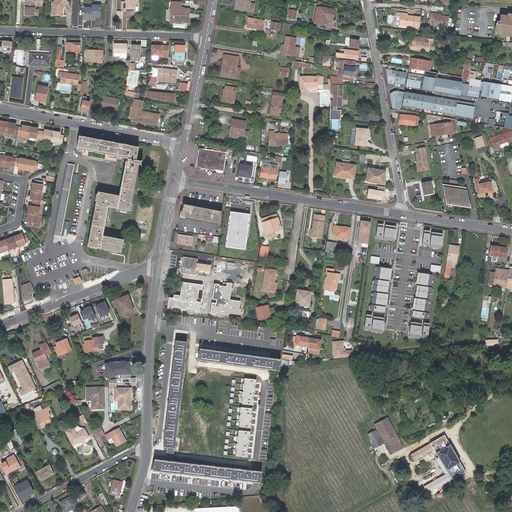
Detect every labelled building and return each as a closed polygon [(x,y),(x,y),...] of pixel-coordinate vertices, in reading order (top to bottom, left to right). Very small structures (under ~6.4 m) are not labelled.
[(34,16),(34,10),(35,5),(42,5),(41,0),(25,0),(24,15),(34,16)] [(63,8),(68,3),(65,0),(56,0),(52,4),(52,15),(62,16),(63,8)] [(134,0),(121,0),(121,9),(125,9),(125,7),(131,8),(136,5),(136,1),(134,1),(134,0)] [(239,0),(237,9),(253,12),(254,4),(250,3),(250,1),(248,1),(247,0),(239,0)] [(100,4),(92,4),(92,6),(91,17),(100,17),(100,4)] [(91,17),(92,6),(84,6),(83,20),(91,20),(91,17)] [(183,8),(176,7),(176,9),(170,9),(170,15),(170,22),(176,22),(176,23),(183,23),(183,22),(189,22),(189,9),(183,9),(183,8)] [(333,16),(334,9),(320,7),(317,22),(328,24),(329,18),(329,15),(333,16)] [(290,9),(288,17),(296,19),(297,10),(290,9)] [(401,14),(397,14),(396,20),(400,21),(399,25),(419,28),(420,18),(407,16),(401,16),(401,14)] [(449,17),(440,16),(434,15),(434,14),(430,14),(430,21),(433,21),(433,25),(448,27),(449,17)] [(511,16),(502,16),(500,15),(500,22),(499,21),(497,22),(496,23),(496,24),(495,24),(495,32),(497,32),(511,34),(511,16)] [(246,27),(262,30),(264,21),(248,18),(246,27)] [(280,24),(272,22),(270,29),(278,30),(280,24)] [(286,37),(282,54),(293,56),(296,39),(286,37)] [(412,46),(426,48),(428,39),(413,37),(412,46)] [(350,39),(349,47),(358,48),(359,40),(350,39)] [(11,50),(13,41),(4,40),(3,49),(11,50)] [(79,43),(66,43),(66,51),(77,51),(77,47),(79,47),(79,43)] [(126,44),(113,44),(113,52),(126,53),(126,44)] [(173,65),(184,65),(185,57),(184,57),(184,55),(185,46),(175,45),(175,55),(174,55),(173,65)] [(132,46),(129,60),(138,62),(140,48),(132,46)] [(162,55),(168,56),(168,46),(162,46),(162,48),(158,48),(158,46),(152,46),(152,55),(162,55)] [(95,53),(95,50),(87,50),(86,61),(101,62),(102,53),(95,53)] [(359,51),(349,50),(348,59),(358,60),(359,51)] [(50,53),(30,53),(29,64),(49,65),(50,53)] [(237,68),(238,58),(223,55),(222,60),(225,60),(223,76),(235,78),(237,68)] [(422,70),(428,71),(429,61),(410,58),(408,68),(422,70)] [(352,81),(355,62),(345,61),(343,71),(340,71),(340,70),(335,69),(335,74),(337,74),(337,77),(330,77),(330,82),(337,83),(338,79),(352,81)] [(403,83),(405,72),(391,70),(392,65),(388,64),(387,69),(383,69),(385,82),(393,83),(395,82),(403,83)] [(176,78),(176,70),(159,69),(158,77),(176,78)] [(498,98),(501,85),(477,81),(478,80),(474,79),(467,78),(462,77),(461,78),(461,82),(440,79),(436,78),(437,73),(428,71),(422,70),(421,75),(408,73),(406,86),(477,98),(479,87),(483,87),(481,96),(498,98)] [(76,85),(78,75),(67,73),(59,71),(58,76),(60,77),(60,81),(65,82),(76,85)] [(304,87),(307,87),(316,87),(316,86),(325,86),(325,78),(317,78),(317,77),(300,77),(300,92),(304,91),(304,87)] [(23,79),(17,78),(16,81),(13,81),(11,96),(21,97),(23,79)] [(179,90),(187,90),(188,82),(180,82),(179,90)] [(48,88),(38,85),(35,100),(40,101),(41,99),(45,100),(48,88)] [(331,86),(331,90),(333,90),(333,101),(331,101),(330,101),(329,118),(341,119),(341,106),(342,86),(331,86)] [(233,102),(235,88),(232,87),(231,91),(225,90),(223,90),(222,95),(222,98),(221,100),(233,102)] [(174,94),(143,91),(142,96),(172,102),(174,94)] [(392,109),(401,111),(404,92),(398,91),(395,92),(389,96),(392,109)] [(273,92),(270,114),(279,115),(282,94),(273,92)] [(474,104),(404,92),(402,106),(461,116),(461,115),(471,117),(474,104)] [(118,99),(102,96),(100,108),(115,110),(118,99)] [(85,101),(82,100),(80,109),(88,111),(89,102),(85,101)] [(142,101),(136,100),(135,107),(133,107),(130,119),(132,119),(132,120),(156,125),(158,114),(150,113),(149,115),(140,113),(140,111),(142,101)] [(490,121),(489,126),(502,129),(508,130),(511,130),(511,116),(509,115),(506,115),(495,113),(494,122),(490,121)] [(398,124),(414,125),(416,125),(417,117),(415,116),(399,115),(398,124)] [(331,130),(340,130),(340,119),(331,118),(331,130)] [(242,138),(241,140),(245,141),(247,133),(243,132),(245,122),(232,119),(231,125),(233,125),(231,136),(242,138)] [(447,134),(457,132),(456,128),(454,120),(451,119),(451,122),(429,125),(431,136),(441,134),(441,133),(446,132),(447,134)] [(17,134),(18,126),(15,126),(13,126),(13,123),(7,123),(5,136),(16,138),(17,134)] [(229,138),(241,140),(242,138),(231,136),(233,125),(231,125),(229,138)] [(28,137),(30,127),(24,126),(24,128),(22,127),(18,126),(17,134),(28,137)] [(39,139),(40,131),(37,130),(35,130),(36,128),(30,127),(28,137),(39,139)] [(357,128),(355,143),(364,144),(366,130),(357,128)] [(50,141),(52,131),(47,130),(46,132),(44,131),(40,131),(39,139),(50,141)] [(61,143),(63,135),(59,134),(57,134),(57,132),(52,131),(50,141),(61,143)] [(280,134),(278,134),(274,134),(274,132),(269,132),(269,144),(279,145),(287,145),(287,134),(280,134)] [(511,132),(495,138),(495,140),(491,142),(494,149),(494,151),(500,149),(499,147),(507,145),(508,146),(511,144),(511,132)] [(133,191),(138,163),(140,163),(140,165),(141,164),(140,162),(142,160),(141,158),(140,160),(135,159),(137,146),(78,135),(76,147),(127,157),(126,161),(124,160),(118,194),(97,191),(87,245),(121,251),(123,238),(102,234),(108,206),(129,210),(133,191)] [(485,148),(481,138),(474,141),(477,150),(485,148)] [(417,162),(418,171),(429,169),(425,148),(417,149),(418,153),(416,154),(418,162),(417,162)] [(226,153),(199,149),(196,168),(199,168),(199,169),(215,171),(215,170),(223,171),(226,153)] [(4,156),(2,166),(8,167),(8,165),(11,165),(14,166),(16,158),(11,157),(12,154),(5,153),(4,156)] [(337,162),(336,167),(334,167),(333,175),(348,178),(348,176),(354,178),(356,165),(349,163),(349,158),(342,157),(341,162),(337,162)] [(16,158),(14,166),(18,166),(20,167),(19,169),(25,170),(27,160),(16,158)] [(27,160),(25,170),(30,170),(30,168),(33,169),(37,169),(37,168),(37,163),(38,161),(27,160)] [(67,162),(54,231),(54,234),(60,235),(61,232),(74,163),(67,162)] [(254,166),(240,163),(238,176),(251,179),(254,166)] [(262,163),(261,168),(260,177),(276,179),(277,171),(278,165),(262,163)] [(365,180),(375,182),(375,181),(383,182),(384,171),(367,168),(365,180)] [(287,172),(280,171),(278,183),(285,184),(287,172)] [(32,185),(31,191),(41,192),(43,181),(36,180),(35,183),(34,186),(32,185)] [(432,181),(421,183),(424,195),(434,193),(432,181)] [(489,182),(479,184),(479,182),(475,183),(477,193),(491,191),(489,182)] [(443,184),(447,204),(471,208),(467,188),(443,184)] [(366,188),(365,199),(383,201),(384,191),(366,188)] [(41,192),(31,191),(30,196),(33,196),(32,199),(32,202),(39,203),(41,192)] [(39,203),(32,202),(31,205),(31,208),(28,208),(27,213),(37,214),(39,203)] [(220,224),(222,211),(181,205),(180,219),(220,224)] [(251,214),(231,211),(225,247),(246,249),(251,214)] [(37,214),(27,213),(26,218),(29,218),(28,221),(28,224),(36,226),(39,226),(41,215),(37,214)] [(262,222),(266,233),(280,229),(276,214),(271,215),(273,218),(262,222)] [(313,214),(311,229),(312,229),(311,237),(320,238),(323,215),(313,214)] [(372,222),(361,220),(358,243),(368,244),(372,222)] [(385,224),(379,223),(376,239),(382,239),(385,224)] [(398,226),(386,225),(384,240),(395,241),(398,226)] [(349,227),(333,226),(332,234),(336,234),(336,237),(347,238),(348,238),(349,227)] [(431,231),(425,230),(423,245),(429,246),(431,231)] [(444,234),(433,232),(430,247),(442,249),(444,234)] [(19,234),(14,236),(15,238),(17,245),(28,241),(25,233),(22,235),(20,235),(19,234)] [(180,245),(191,246),(192,237),(178,234),(177,242),(176,244),(180,245)] [(9,238),(4,240),(7,249),(17,245),(15,238),(10,239),(9,238)] [(326,241),(325,252),(329,252),(329,249),(335,249),(335,242),(326,241)] [(453,248),(448,247),(444,277),(450,279),(452,265),(455,265),(458,247),(453,246),(453,248)] [(497,257),(498,247),(490,246),(489,255),(497,257)] [(506,249),(498,247),(497,257),(505,258),(506,249)] [(183,257),(181,273),(196,275),(196,273),(196,270),(198,270),(210,271),(211,265),(197,263),(198,259),(183,257)] [(392,269),(378,267),(376,278),(391,280),(392,269)] [(335,280),(338,280),(338,279),(339,274),(333,273),(333,269),(327,268),(326,268),(326,272),(327,273),(326,276),(325,277),(324,288),(329,291),(335,290),(336,282),(335,281),(335,280)] [(274,274),(265,272),(261,293),(271,294),(272,286),(274,274)] [(434,275),(419,273),(417,283),(432,286),(434,275)] [(493,286),(506,288),(508,275),(495,273),(493,286)] [(13,279),(2,280),(4,305),(14,304),(13,279)] [(390,282),(375,279),(373,291),(389,293),(390,282)] [(202,290),(203,285),(179,281),(178,286),(181,287),(180,295),(173,294),(173,297),(169,297),(167,308),(172,309),(172,307),(181,308),(181,309),(185,310),(185,308),(195,309),(195,311),(199,312),(200,302),(196,301),(197,298),(202,299),(203,290),(202,290)] [(21,285),(22,299),(30,296),(28,292),(33,290),(30,282),(21,285)] [(219,284),(215,284),(213,299),(217,299),(216,303),(212,302),(210,313),(216,314),(216,312),(220,313),(220,315),(225,315),(225,314),(229,314),(230,313),(239,314),(240,309),(239,309),(240,301),(230,299),(231,288),(234,288),(234,284),(223,282),(223,286),(219,285),(219,284)] [(433,288),(418,285),(416,296),(431,299),(433,288)] [(310,292),(297,290),(295,304),(302,305),(302,303),(308,304),(310,292)] [(389,294),(374,292),(372,303),(388,305),(389,294)] [(133,311),(127,295),(116,299),(122,315),(133,311)] [(430,300),(415,298),(414,309),(429,311),(430,300)] [(110,313),(104,302),(95,306),(100,318),(110,313)] [(90,306),(83,309),(84,310),(79,312),(83,321),(87,319),(88,321),(96,318),(90,306)] [(258,320),(270,318),(268,306),(256,308),(258,320)] [(77,314),(69,318),(74,327),(82,323),(77,314)] [(373,315),(367,315),(365,330),(370,331),(373,315)] [(386,318),(374,316),(372,332),(383,333),(386,318)] [(325,323),(326,319),(319,318),(317,329),(322,329),(323,323),(325,323)] [(423,324),(412,322),(410,337),(421,339),(423,324)] [(431,324),(425,323),(423,338),(429,339),(431,324)] [(307,347),(309,338),(297,336),(295,345),(307,347)] [(97,344),(102,344),(100,338),(93,338),(93,340),(84,341),(85,344),(83,345),(84,351),(98,350),(97,344)] [(320,339),(309,338),(307,347),(312,347),(319,348),(320,339)] [(58,348),(55,349),(58,355),(71,350),(66,339),(56,343),(57,346),(58,348)] [(169,447),(175,448),(186,342),(175,341),(163,447),(169,447)] [(46,342),(38,345),(40,350),(32,354),(34,358),(35,362),(39,368),(40,367),(48,364),(49,363),(44,355),(51,352),(46,342)] [(279,359),(199,348),(198,359),(278,370),(279,359)] [(22,361),(9,368),(11,372),(14,371),(14,372),(18,376),(20,380),(20,385),(22,389),(19,390),(22,395),(35,389),(29,377),(27,376),(26,372),(26,370),(22,361)] [(109,363),(105,364),(106,377),(131,374),(130,362),(125,362),(125,361),(120,361),(120,363),(114,363),(114,362),(109,362),(109,363)] [(256,379),(244,378),(241,404),(253,405),(256,379)] [(59,381),(51,385),(54,392),(62,388),(59,381)] [(54,392),(51,385),(43,389),(46,396),(54,392)] [(93,400),(93,409),(104,408),(103,387),(86,388),(87,400),(91,400),(93,400)] [(131,388),(114,388),(114,400),(118,400),(118,410),(129,409),(129,400),(131,401),(131,388)] [(68,389),(62,392),(68,404),(71,402),(69,398),(71,397),(70,396),(71,395),(68,389)] [(30,403),(25,405),(27,411),(33,409),(30,403)] [(35,413),(37,416),(43,413),(42,411),(47,408),(48,411),(51,409),(50,408),(49,409),(47,406),(41,409),(39,405),(34,408),(35,412),(35,413)] [(253,408),(240,407),(238,426),(251,427),(253,408)] [(37,416),(41,426),(50,421),(49,417),(50,416),(48,411),(47,408),(42,411),(43,413),(37,416)] [(396,435),(387,418),(375,425),(377,429),(384,443),(390,454),(403,447),(396,435)] [(96,425),(90,428),(93,434),(99,430),(96,425)] [(67,435),(72,445),(88,437),(85,430),(76,434),(73,427),(65,431),(67,435)] [(112,437),(117,446),(125,441),(121,432),(120,432),(119,429),(106,436),(108,440),(112,437)] [(384,443),(377,429),(370,433),(367,434),(375,448),(384,443)] [(15,430),(9,433),(16,446),(22,443),(15,430)] [(99,430),(93,434),(96,440),(102,436),(99,430)] [(251,431),(239,430),(236,456),(248,457),(251,431)] [(212,442),(220,442),(221,433),(213,432),(212,442)] [(465,472),(444,435),(410,455),(410,456),(409,456),(409,457),(409,458),(409,459),(409,460),(410,460),(410,461),(411,461),(412,461),(413,461),(434,450),(438,458),(436,459),(445,474),(423,486),(427,493),(465,472)] [(2,465),(6,474),(18,467),(16,463),(17,462),(15,457),(13,455),(7,459),(8,461),(2,465)] [(155,460),(154,470),(260,482),(261,471),(173,461),(168,461),(155,460)] [(53,473),(49,465),(38,471),(37,469),(34,471),(39,480),(41,479),(53,473)] [(42,481),(54,474),(53,473),(41,479),(42,481)] [(20,499),(34,492),(27,480),(14,488),(20,499)] [(118,496),(122,483),(113,481),(109,494),(118,496)] [(83,489),(76,493),(80,500),(86,495),(83,489)] [(63,511),(76,504),(71,494),(58,501),(63,511)] [(98,496),(102,504),(105,503),(107,507),(109,506),(102,494),(98,496)]
